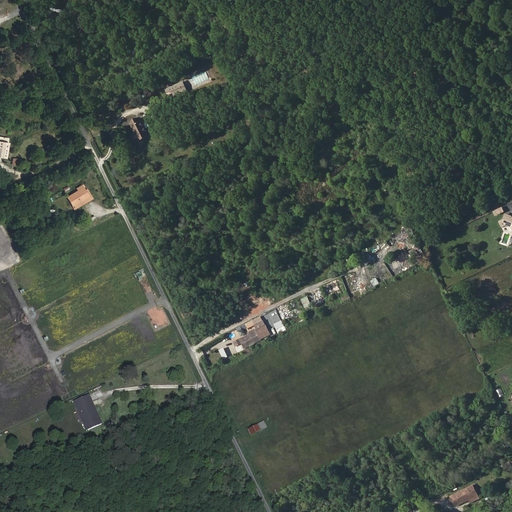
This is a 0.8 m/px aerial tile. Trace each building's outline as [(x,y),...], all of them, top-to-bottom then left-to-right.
[(166,90),(167,92),(169,96),(170,99),(187,90),(183,82),(166,90)] [(141,118),(130,123),(135,134),(132,136),(135,143),(150,135),(147,130),(141,118)] [(89,195),(87,191),(82,184),(77,186),(79,189),(67,196),(72,205),(89,195)] [(72,205),(74,208),(91,199),(95,197),(90,189),(87,191),(89,195),(72,205)] [(495,216),(505,211),(502,206),(493,211),(495,216)] [(0,222),(0,231),(3,236),(13,230),(5,219),(0,222)] [(420,246),(410,251),(416,263),(426,258),(420,246)] [(402,270),(410,267),(406,255),(398,258),(402,270)] [(384,261),(377,265),(385,281),(392,278),(384,261)] [(372,269),(377,277),(382,274),(377,266),(372,269)] [(347,289),(351,288),(353,293),(360,290),(354,276),(344,280),(347,289)] [(301,299),(305,308),(312,305),(308,296),(301,299)] [(239,350),(271,336),(262,315),(252,320),(255,328),(246,332),(244,328),(234,332),(237,339),(233,341),(235,347),(237,346),(239,350)] [(287,329),(291,326),(286,316),(281,319),(287,329)] [(278,334),(286,330),(282,320),(274,324),(278,334)] [(231,355),(228,347),(219,351),(223,359),(231,355)] [(74,403),(87,431),(101,424),(88,395),(74,403)] [(248,430),(251,437),(267,429),(264,423),(248,430)] [(480,496),(475,486),(452,498),(456,507),(480,496)]
